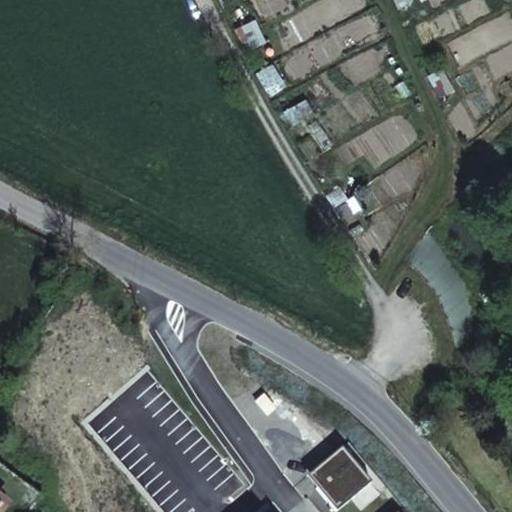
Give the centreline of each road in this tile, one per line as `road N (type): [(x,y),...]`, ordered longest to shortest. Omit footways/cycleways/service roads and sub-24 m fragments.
road 1 (track): [(211,0),(265,116),(394,319),(367,388)]
road 2 (tertiary): [(463,511),(367,388),(243,319)]
road 3 (tertiary): [(243,319),(0,192)]
road 4 (residential): [(295,511),(250,449),(235,377),(243,319)]
